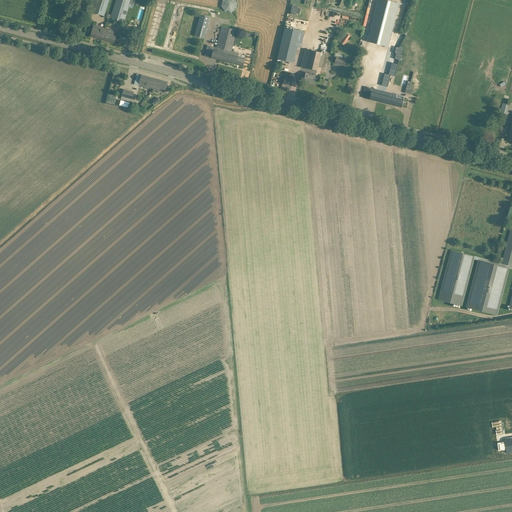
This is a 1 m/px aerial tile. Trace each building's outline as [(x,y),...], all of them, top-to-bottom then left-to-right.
[(105,11),(108,0),(96,0),(94,7),(92,12),(104,16),(104,14),(105,11)] [(115,0),(110,18),(116,20),(120,21),(124,22),(129,7),(133,8),(135,0),(115,0)] [(235,12),(237,0),(223,0),(222,10),(235,12)] [(377,0),(367,41),(388,47),(399,3),(387,0),(377,0)] [(298,6),(292,5),(290,14),(296,15),(296,13),(300,14),(301,9),(298,8),(298,6)] [(201,14),(196,31),(195,36),(204,38),(206,33),(210,16),(201,14)] [(90,37),(102,40),(105,28),(94,25),(90,37)] [(207,46),(206,51),(205,56),(243,66),(244,61),(245,58),(237,57),(238,54),(231,52),(236,30),(221,26),(216,48),(207,46)] [(114,30),(105,28),(102,40),(114,43),(116,35),(113,34),(114,30)] [(339,42),(344,46),(348,41),(347,40),(348,38),(344,36),(339,42)] [(277,59),(294,63),(298,47),(281,43),(277,59)] [(324,57),(320,56),(321,52),(305,49),(301,67),(317,70),(318,67),(322,68),(324,57)] [(345,65),(347,59),(348,56),(345,55),(344,58),(337,56),(335,63),(344,65),(345,65)] [(305,73),(305,76),(303,81),(314,83),(315,79),(316,75),(305,73)] [(146,84),(150,85),(152,78),(137,74),(136,78),(134,84),(146,87),(146,84)] [(152,78),(150,85),(154,86),(153,89),(159,91),(159,88),(165,90),(167,82),(152,78)] [(363,97),(401,107),(403,99),(396,97),(397,95),(365,87),(363,97)] [(131,102),(132,98),(134,92),(123,89),(121,99),(131,102)] [(118,98),(110,96),(108,104),(115,106),(118,98)] [(506,112),(508,104),(502,102),(500,110),(506,112)] [(501,263),(495,261),(479,257),(474,255),(451,249),(437,298),(461,304),(473,258),(478,259),(465,306),(496,315),(509,268),(511,268),(511,293),(508,307),(511,308),(511,225),(501,263)]
